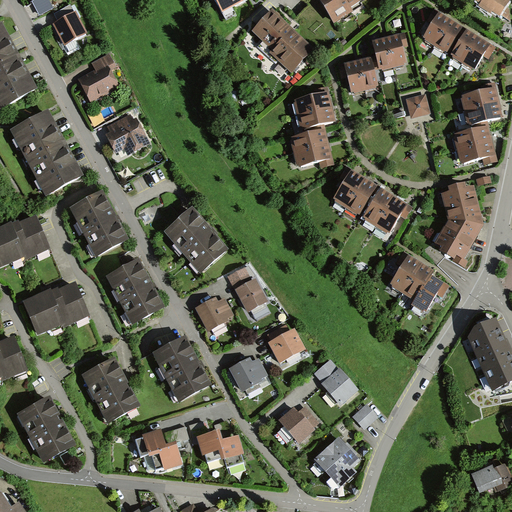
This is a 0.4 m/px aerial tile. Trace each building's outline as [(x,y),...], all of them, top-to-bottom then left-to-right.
[(49,0),(33,0),(32,1),(40,15),(53,8),(49,0)] [(215,0),(227,22),(237,16),(233,8),(247,0),(215,0)] [(361,0),(320,0),(334,23),(362,6),(359,2),(361,0)] [(474,0),(481,5),(479,7),(492,15),(493,12),(501,17),(502,16),(511,22),(508,6),(511,2),(507,0),(474,0)] [(54,13),(59,21),(75,12),(70,5),(54,13)] [(314,47),(272,9),(252,30),(264,41),(258,47),(276,63),(279,60),(291,71),(314,47)] [(462,26),(435,10),(429,19),(433,22),(423,37),(426,38),(425,40),(444,52),(445,50),(447,51),(462,26)] [(87,32),(76,12),(75,12),(59,21),(54,24),(69,51),(79,45),(76,38),(87,32)] [(9,35),(3,24),(0,26),(0,109),(38,90),(31,77),(24,65),(17,51),(9,35)] [(467,30),(452,54),(454,55),(453,57),(472,68),(473,67),(475,68),(483,55),(489,58),(495,47),(467,30)] [(405,33),(373,41),(380,69),(382,68),(383,71),(405,65),(405,63),(407,62),(403,47),(408,45),(405,33)] [(92,63),(96,72),(80,80),(91,102),(120,88),(111,69),(116,67),(110,54),(92,63)] [(376,86),(378,85),(371,57),(340,65),(343,76),(347,75),(352,92),(354,91),(355,93),(376,87),(376,86)] [(460,95),(467,125),(503,117),(495,82),(478,86),(479,90),(460,95)] [(295,103),(302,130),(304,129),(304,131),(337,123),(328,89),(314,93),(314,96),(295,101),(296,103),(295,103)] [(426,93),(405,99),(411,119),(431,113),(426,93)] [(52,116),(49,110),(10,130),(45,196),(84,176),(82,173),(71,152),(61,133),(52,116)] [(132,119),(130,114),(108,125),(111,131),(106,134),(116,153),(125,149),(128,155),(150,144),(136,117),(132,119)] [(489,125),(455,134),(463,164),(483,158),(485,165),(498,161),(489,125)] [(326,130),(293,139),(293,141),(291,142),(297,166),(301,165),(301,168),(319,163),(321,169),(335,165),(326,130)] [(378,185),(347,166),(340,178),(344,181),(333,198),(335,200),(334,201),(356,215),(357,213),(360,214),(378,185)] [(490,176),(476,179),(478,186),(492,183),(490,176)] [(484,225),(474,185),(466,187),(465,183),(449,187),(450,191),(442,193),(449,221),(437,241),(445,246),(442,250),(456,258),(455,260),(465,266),(468,261),(464,259),(484,225)] [(365,220),(387,234),(388,231),(390,232),(400,216),(405,219),(413,206),(382,188),(364,217),(366,218),(365,220)] [(128,239),(103,190),(70,207),(95,256),(128,239)] [(230,249),(191,206),(162,231),(201,275),(230,249)] [(12,222),(0,227),(0,267),(23,258),(25,261),(51,249),(44,233),(40,223),(36,215),(20,222),(19,220),(13,223),(12,222)] [(403,292),(421,263),(404,253),(398,262),(403,265),(391,284),(403,292)] [(165,308),(139,257),(106,275),(132,325),(165,308)] [(403,292),(415,299),(433,271),(421,263),(403,292)] [(228,277),(235,289),(252,280),(246,268),(228,277)] [(449,285),(432,274),(415,299),(411,307),(424,314),(436,294),(441,298),(449,285)] [(268,300),(256,278),(252,280),(235,289),(248,312),(252,310),(256,317),(268,311),(263,303),(268,300)] [(51,288),(22,300),(38,335),(63,324),(65,326),(90,315),(75,281),(59,289),(58,287),(51,290),(51,288)] [(218,301),(216,297),(195,307),(208,332),(212,330),(214,334),(228,327),(226,323),(230,320),(229,318),(235,315),(225,297),(218,301)] [(475,326),(469,338),(492,390),(511,381),(511,351),(497,317),(475,326)] [(307,348),(295,328),(290,331),(286,325),(268,335),(272,341),(268,343),(280,363),(307,348)] [(0,378),(1,381),(29,370),(15,335),(0,340),(0,378)] [(213,385),(186,335),(182,337),(153,353),(180,403),(213,385)] [(140,405),(114,357),(81,374),(107,423),(140,405)] [(252,362),(250,358),(230,369),(242,392),(246,390),(248,394),(261,387),(259,383),(264,381),(263,379),(269,376),(259,358),(252,362)] [(359,389),(331,359),(315,373),(323,382),(321,384),(342,405),(359,389)] [(62,418),(59,419),(57,416),(60,414),(51,396),(17,414),(43,461),(75,444),(62,418)] [(378,417),(366,405),(354,416),(365,428),(378,417)] [(300,410),(296,406),(279,420),(299,443),(316,429),(314,427),(320,423),(305,406),(300,410)] [(203,421),(190,426),(193,437),(197,436),(206,433),(203,421)] [(186,426),(163,434),(167,443),(175,440),(176,443),(190,439),(186,426)] [(162,429),(142,435),(143,436),(134,439),(141,458),(143,458),(147,469),(155,467),(156,469),(164,467),(165,471),(183,465),(176,443),(175,440),(167,443),(163,434),(162,429)] [(223,439),(220,429),(209,432),(206,433),(197,436),(203,456),(205,455),(208,463),(220,459),(220,460),(225,459),(227,467),(244,462),(242,453),(244,452),(238,434),(223,439)] [(350,449),(339,437),(315,459),(317,461),(314,464),(322,473),(325,470),(326,470),(350,449)] [(361,460),(350,449),(326,470),(341,488),(358,472),(354,467),(361,460)] [(494,494),(511,485),(511,474),(507,463),(495,468),(493,464),(471,474),(479,493),(491,487),(494,494)] [(2,491),(0,492),(0,511),(25,511),(20,503),(13,507),(2,491)] [(140,494),(122,500),(125,511),(129,511),(144,507),(140,494)] [(215,511),(213,507),(203,511),(199,511),(194,502),(179,510),(180,511),(215,511)]
